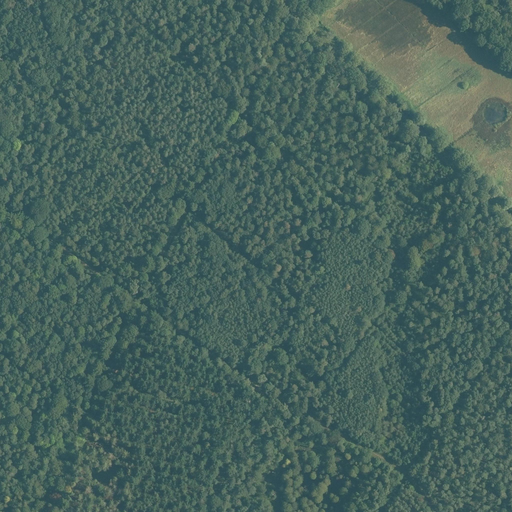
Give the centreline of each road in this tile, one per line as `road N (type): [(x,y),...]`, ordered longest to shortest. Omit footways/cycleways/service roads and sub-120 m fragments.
road 1 (track): [(0,211),(403,471),(433,511)]
road 2 (track): [(511,213),(290,0)]
road 3 (track): [(45,511),(134,302)]
